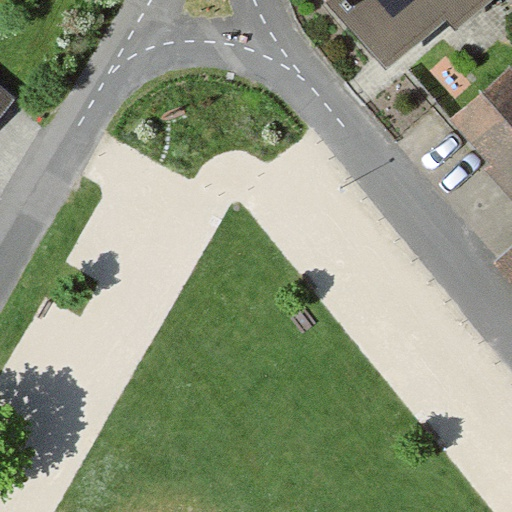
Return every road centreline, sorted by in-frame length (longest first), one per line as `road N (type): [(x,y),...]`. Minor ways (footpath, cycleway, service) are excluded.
road 1 (residential): [(511,340),(218,0)]
road 2 (residential): [(0,273),(163,0)]
